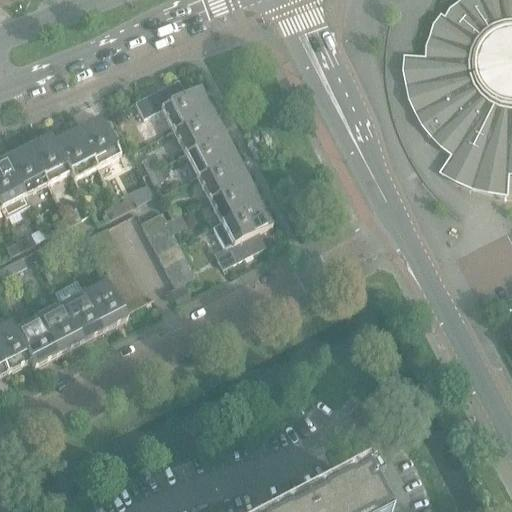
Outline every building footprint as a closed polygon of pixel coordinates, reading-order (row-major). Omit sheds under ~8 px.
[(459,8),(446,23),(445,23),(445,22),(440,19),(440,20),(440,21),(430,41),(426,63),(405,61),(405,63),(406,63),(408,90),(407,90),(407,91),(408,90),(417,116),(416,117),(417,117),(432,140),(432,141),(433,140),(453,158),(453,159),(454,159),(479,171),(478,172),(479,172),(480,171),(506,176),(506,177),(507,177),(508,176),(511,176),(511,0),(470,0),(460,7),(459,7),(458,7),(459,8)] [(185,99),(178,85),(135,108),(144,125),(163,115),(173,135),(212,115),(199,92),(185,99)] [(173,135),(185,158),(224,138),(212,115),(173,135)] [(77,134),(98,173),(121,162),(100,122),(77,134)] [(54,146),(75,185),(98,173),(77,134),(54,146)] [(185,158),(197,181),(236,161),(224,138),(185,158)] [(24,152),(45,192),(70,179),(74,186),(75,185),(54,146),(50,139),(24,152)] [(3,163),(23,203),(45,192),(24,152),(3,163)] [(197,181),(209,204),(248,184),(236,161),(197,181)] [(148,177),(156,173),(151,162),(142,166),(148,177)] [(0,164),(0,210),(2,214),(6,222),(28,211),(23,203),(3,163),(0,164)] [(148,177),(155,191),(164,186),(156,173),(148,177)] [(209,204),(221,227),(260,207),(248,184),(209,204)] [(117,212),(121,219),(134,213),(130,205),(117,212)] [(260,207),(221,227),(212,232),(224,254),(214,260),(222,275),(265,252),(258,238),(272,230),(260,207)] [(166,212),(172,224),(173,224),(181,220),(175,208),(166,212)] [(121,219),(117,212),(105,218),(110,225),(121,219)] [(64,223),(69,232),(81,225),(77,217),(64,223)] [(146,240),(167,228),(167,227),(162,218),(140,229),(146,240)] [(151,250),(173,239),(174,240),(187,232),(181,220),(173,224),(172,224),(167,227),(167,228),(146,240),(151,250)] [(69,232),(64,223),(53,229),(57,237),(69,232)] [(107,233),(86,244),(92,255),(113,244),(107,233)] [(56,246),(61,255),(73,248),(68,239),(56,246)] [(179,250),(174,240),(173,239),(151,250),(157,261),(179,250)] [(18,247),(23,256),(35,249),(30,240),(18,247)] [(97,266),(118,255),(113,244),(92,255),(97,266)] [(61,255),(56,246),(43,252),(49,261),(61,255)] [(23,256),(18,247),(5,254),(10,262),(23,256)] [(163,272),(184,260),(179,250),(157,261),(163,272)] [(103,277),(124,266),(118,255),(97,266),(103,277)] [(168,282),(190,271),(184,260),(163,272),(168,282)] [(10,270),(14,278),(27,272),(22,263),(10,270)] [(108,287),(129,276),(124,266),(103,277),(107,286),(108,287)] [(14,278),(10,270),(0,275),(0,280),(2,285),(14,278)] [(184,288),(195,282),(190,271),(168,282),(174,293),(184,288)] [(113,298),(135,287),(129,276),(108,287),(113,298)] [(84,298),(104,336),(106,335),(107,337),(117,332),(116,330),(127,324),(124,319),(119,309),(113,298),(108,287),(107,286),(84,298)] [(119,309),(140,297),(135,287),(113,298),(119,309)] [(189,296),(184,288),(174,293),(170,295),(175,303),(189,296)] [(124,319),(146,308),(140,297),(119,309),(124,319)] [(61,310),(81,348),(83,348),(84,349),(94,344),(93,342),(104,336),(84,298),(61,310)] [(38,322),(58,360),(60,360),(61,361),(71,356),(70,354),(81,348),(61,310),(38,322)] [(16,334),(36,372),(37,372),(38,373),(47,368),(47,366),(58,360),(38,322),(16,334)] [(0,332),(0,362),(8,378),(10,377),(11,378),(21,373),(20,371),(30,366),(34,373),(36,372),(16,334),(11,327),(0,332)] [(0,381),(8,378),(0,362),(0,381)] [(371,511),(369,506),(375,503),(367,489),(364,490),(361,486),(359,487),(356,481),(296,511),(371,511)]
